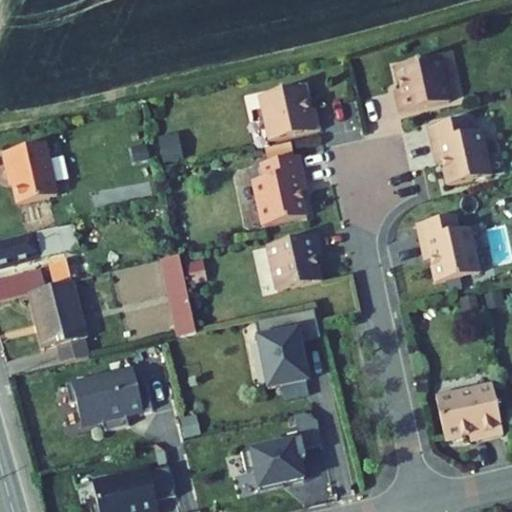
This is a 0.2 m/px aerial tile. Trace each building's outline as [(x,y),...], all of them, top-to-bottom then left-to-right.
[(394,98),(398,113),(448,102),(438,57),(395,67),(400,90),(401,96),(394,98)] [(301,87),(257,97),(268,142),(318,130),(315,115),(308,116),(306,110),(301,87)] [(393,91),(394,98),(401,96),(400,90),(393,91)] [(313,108),(306,110),(308,116),(315,115),(313,108)] [(466,119),(427,127),(433,157),(440,156),(441,162),(446,185),(490,176),(480,131),(469,133),(466,119)] [(178,135),(160,140),(165,164),(184,160),(178,135)] [(45,145),(3,156),(7,172),(10,171),(18,204),(57,194),(45,145)] [(147,146),(131,149),(134,164),(150,161),(147,146)] [(298,156),(264,164),(267,179),(255,182),(265,226),(305,217),(299,194),(298,188),(305,186),(298,156)] [(18,204),(23,224),(48,218),(44,198),(18,204)] [(453,217),(414,225),(421,255),(428,254),(429,260),(434,283),(478,274),(468,229),(457,231),(453,217)] [(74,226),(0,242),(0,269),(80,250),(74,226)] [(320,251),(316,235),(266,247),(276,292),(320,282),(314,258),(313,252),(320,251)] [(180,257),(162,261),(179,338),(197,335),(180,257)] [(76,259),(48,266),(50,276),(54,289),(72,284),(82,282),(76,259)] [(81,264),(86,281),(92,279),(88,262),(81,264)] [(49,290),(54,289),(50,276),(45,277),(49,290)] [(45,277),(0,286),(0,302),(31,295),(49,290),(45,277)] [(89,360),(72,284),(54,289),(49,290),(31,295),(45,351),(59,348),(64,366),(89,360)] [(104,297),(97,298),(95,305),(100,310),(106,308),(109,302),(104,297)] [(310,308),(251,322),(267,388),(306,379),(297,340),(317,336),(310,308)] [(102,423),(104,433),(129,427),(126,417),(152,411),(146,385),(137,387),(133,370),(66,386),(70,406),(76,404),(82,428),(102,423)] [(490,385),(434,398),(444,441),(467,436),(473,435),(475,442),(501,435),(490,385)] [(304,413),(293,415),(299,438),(241,452),(245,472),(254,470),(260,492),(283,486),(283,484),(303,479),(298,459),(304,458),(302,448),(322,443),(316,421),(304,413)] [(148,471),(92,484),(97,506),(90,507),(91,511),(158,511),(156,503),(176,499),(169,468),(149,473),(148,471)]
